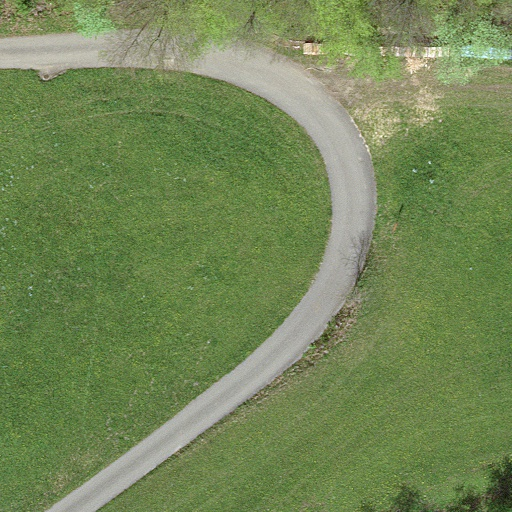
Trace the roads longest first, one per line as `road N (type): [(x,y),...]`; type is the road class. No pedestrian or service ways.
road 1 (track): [(0,56),(189,49),(260,61),(304,85),(347,142),(357,184),(342,280),(250,379),(61,511)]
road 2 (track): [(304,85),(408,55),(511,55)]
